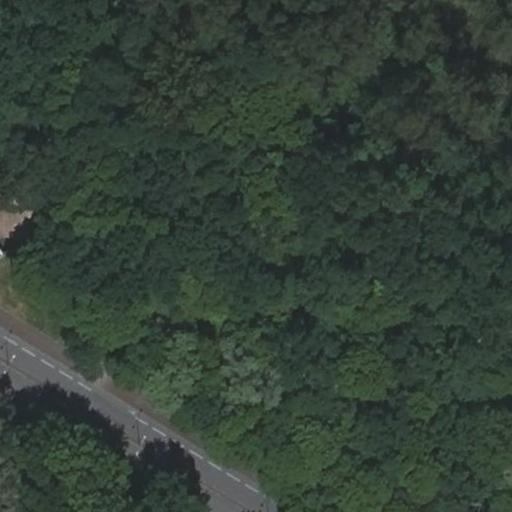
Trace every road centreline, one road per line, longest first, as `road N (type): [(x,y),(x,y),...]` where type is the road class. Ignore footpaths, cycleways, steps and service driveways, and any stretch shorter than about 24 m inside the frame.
road 1 (residential): [(279,511),(0,343)]
road 2 (residential): [(0,371),(229,511)]
